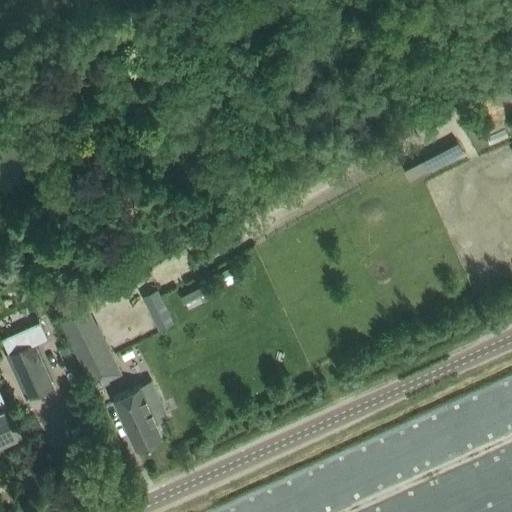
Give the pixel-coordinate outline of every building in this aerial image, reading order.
[(483,157),(469,164),(484,195),(498,188),(483,157)] [(365,208),(389,203),(386,189),(362,194),(365,208)] [(185,301),(206,290),(202,283),(181,294),(185,301)] [(88,303),(58,318),(94,389),(110,381),(109,379),(123,371),(97,319),(96,320),(88,303)] [(165,306),(150,313),(158,330),(173,323),(165,306)] [(26,397),(52,384),(48,374),(70,363),(56,329),(4,352),(26,397)] [(511,379),(459,399),(511,400),(511,419),(503,419),(509,435),(492,451),(498,452),(511,446),(511,379)] [(157,419),(141,385),(115,397),(124,418),(136,446),(161,435),(154,421),(157,419)] [(0,439),(2,443),(22,435),(6,401),(5,401),(0,389),(0,439)]
